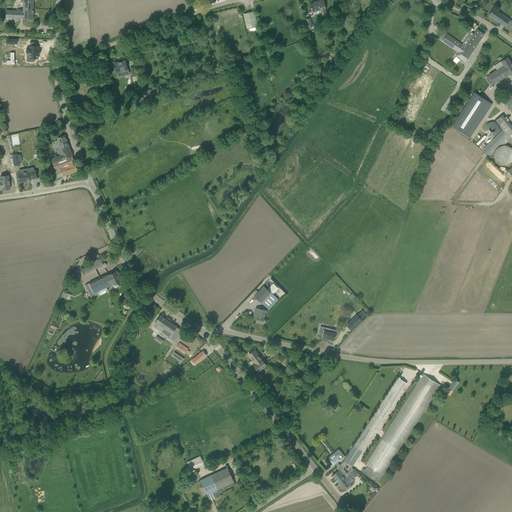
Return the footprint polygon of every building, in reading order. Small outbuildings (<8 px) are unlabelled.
[(23,0),(23,9),(33,9),(33,0),(23,0)] [(325,9),(323,0),(317,2),(310,4),(312,12),(321,10),(322,15),(326,14),(325,9)] [(505,26),(509,20),(493,8),(489,15),(505,26)] [(23,19),(33,19),(33,9),(23,9),(23,11),(17,11),(17,18),(23,18),(23,19)] [(6,10),(6,18),(1,18),(1,22),(12,22),(12,18),(17,18),(17,11),(6,10)] [(257,27),(254,11),(243,14),(247,29),(257,27)] [(423,23),(417,20),(414,28),(420,31),(421,27),(421,26),(422,26),(423,23)] [(474,34),(471,32),(462,45),(447,34),(442,41),(458,52),(468,58),(484,34),(477,29),(474,34)] [(36,42),(30,42),(30,48),(27,48),(26,53),(29,53),(29,58),(38,58),(38,54),(39,54),(39,50),(38,50),(38,46),(36,46),(36,42)] [(10,60),(6,60),(6,64),(14,64),(14,52),(9,52),(10,60)] [(492,85),(506,77),(511,72),(511,64),(507,57),(494,66),(496,69),(485,76),(492,85)] [(115,68),(116,73),(127,71),(125,61),(114,64),(115,67),(114,67),(114,68),(115,68)] [(144,97),(156,93),(154,88),(142,92),(144,97)] [(454,126),(472,137),(493,103),(476,92),(454,126)] [(511,92),(510,94),(508,92),(501,98),(511,111),(511,112),(511,92)] [(495,120),(503,130),(499,133),(481,151),(488,157),(493,152),(494,150),(500,145),(506,144),(508,142),(511,146),(511,126),(502,115),(495,120)] [(53,163),(72,156),(65,135),(57,138),(58,141),(55,142),(60,156),(51,159),(53,163)] [(0,151),(9,150),(6,139),(0,140),(0,151)] [(511,150),(511,149),(509,147),(507,147),(506,146),(504,146),(502,146),(500,147),(498,148),(497,149),(495,150),(494,152),(494,154),(494,156),(494,158),(495,160),(496,162),(497,163),(499,164),(501,165),(503,166),(504,166),(506,165),(508,165),(510,164),(511,162),(511,161),(511,150)] [(55,170),(56,172),(52,174),(54,179),(78,171),(72,156),(53,163),(55,170)] [(24,182),(31,181),(30,179),(37,178),(36,170),(34,171),(34,168),(24,169),(24,172),(18,173),(19,182),(24,181),(24,182)] [(0,176),(1,179),(2,190),(10,189),(9,175),(0,176)] [(119,286),(117,283),(121,281),(116,271),(109,275),(108,274),(90,283),(95,293),(113,284),(113,285),(115,288),(118,286),(119,286)] [(254,296),(261,302),(270,293),(264,286),(254,296)] [(331,319),(338,320),(341,307),(334,305),(331,319)] [(256,322),(263,323),(266,310),(256,308),(254,316),(257,316),(256,322)] [(154,327),(170,338),(174,341),(182,330),(160,315),(155,322),(157,323),(154,327)] [(343,331),(348,336),(358,325),(353,320),(343,331)] [(335,336),(338,337),(340,331),(327,328),(326,331),(324,331),(322,338),(328,339),(329,339),(330,339),(331,338),(334,339),(335,336)] [(157,336),(154,339),(161,344),(163,340),(157,336)] [(188,354),(190,351),(187,350),(188,348),(179,342),(176,346),(188,354)] [(258,371),(266,365),(262,360),(254,350),(249,354),(256,364),(256,365),(255,365),(254,365),(255,366),(254,366),(258,371)] [(194,357),(198,362),(207,356),(203,351),(194,357)] [(176,352),(174,355),(184,362),(186,359),(176,352)] [(377,482),(382,475),(398,450),(440,385),(423,374),(366,465),(367,466),(365,469),(363,468),(360,472),(377,482)] [(343,469),(347,464),(352,467),(407,383),(398,377),(387,394),(342,463),(340,465),(337,462),(341,459),(338,455),(331,461),(334,465),(336,463),(338,467),(337,468),(339,470),(333,475),(339,484),(343,481),(342,481),(344,480),(345,482),(347,481),(350,477),(348,475),(347,474),(343,469)] [(454,391),(459,382),(454,379),(449,388),(454,391)] [(186,461),(188,467),(202,461),(199,455),(186,461)] [(235,485),(227,467),(200,480),(209,499),(212,497),(213,500),(221,496),(219,492),(235,485)] [(358,473),(353,469),(351,467),(347,474),(348,475),(350,477),(347,481),(345,482),(344,480),(342,481),(343,481),(339,484),(343,489),(345,487),(347,489),(351,486),(350,484),(358,473)]
